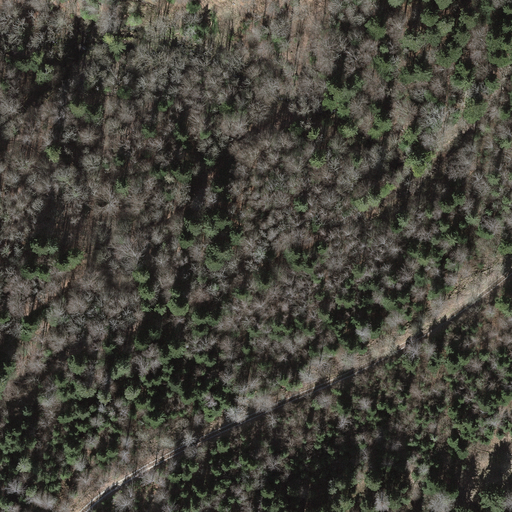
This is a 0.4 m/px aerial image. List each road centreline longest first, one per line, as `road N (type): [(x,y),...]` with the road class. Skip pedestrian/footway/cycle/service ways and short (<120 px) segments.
road 1 (track): [(73,511),(172,450),(401,342),(511,262)]
road 2 (track): [(312,0),(297,106),(250,130),(186,205),(39,295),(0,341)]
